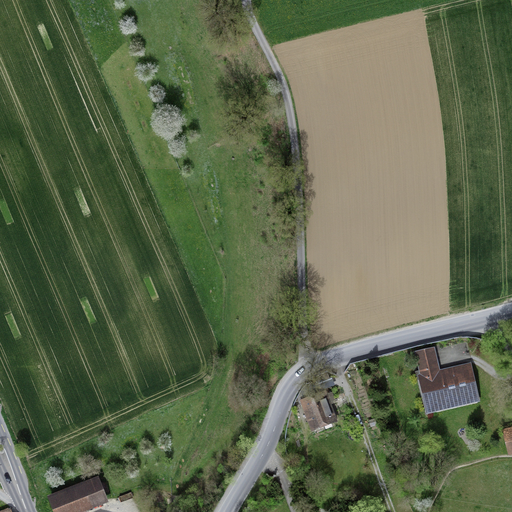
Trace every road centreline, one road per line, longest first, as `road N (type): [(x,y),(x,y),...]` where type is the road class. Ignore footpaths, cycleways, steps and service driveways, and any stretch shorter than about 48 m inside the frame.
road 1 (residential): [(305,371),(288,141),(250,0)]
road 2 (unclassified): [(305,371),(511,311)]
road 3 (unclassified): [(228,511),(263,453),(280,400),(305,371)]
